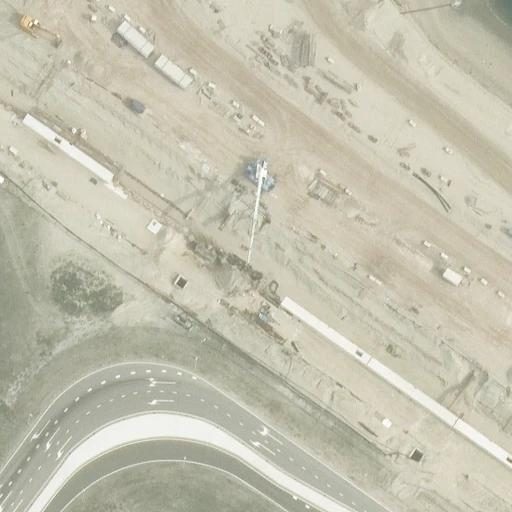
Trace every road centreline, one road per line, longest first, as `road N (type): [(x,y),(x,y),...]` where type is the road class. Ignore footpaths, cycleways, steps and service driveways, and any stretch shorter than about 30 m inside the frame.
road 1 (unclassified): [(511,504),(0,140)]
road 2 (unclassified): [(372,511),(208,399),(155,385),(101,398),(1,511)]
road 3 (unclassified): [(52,511),(107,465),(165,450),(227,463),(294,511)]
